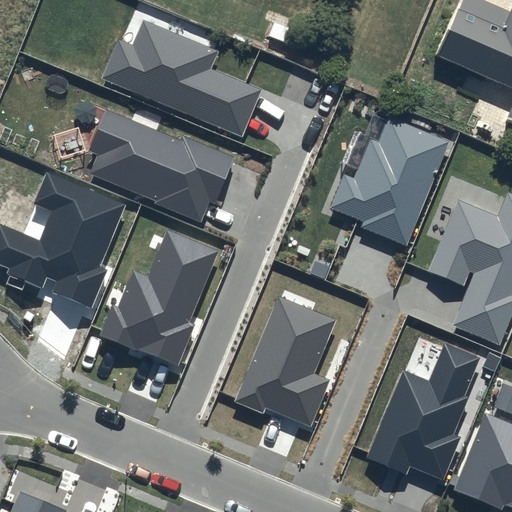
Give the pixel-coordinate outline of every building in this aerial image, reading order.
[(511,14),(478,0),(461,0),(457,11),(455,11),(435,60),(511,92),(511,105),(505,122),(511,125),(511,14)] [(218,51),(143,20),(133,45),(118,39),(101,79),(243,138),(262,90),(210,68),(218,51)] [(181,140),(106,109),(88,150),(98,154),(90,172),(156,200),(155,203),(200,222),(209,202),(216,205),(236,157),(183,135),(181,140)] [(449,141),(389,117),(379,143),(369,139),(354,178),(344,174),(330,208),(364,221),(361,228),(408,246),(449,141)] [(125,205),(47,173),(35,202),(54,210),(41,242),(0,225),(0,226),(0,264),(10,269),(8,275),(43,289),(47,278),(57,282),(53,293),(92,309),(108,270),(100,267),(125,205)] [(511,193),(506,192),(497,215),(459,200),(430,271),(462,284),(469,268),(477,271),(455,325),(499,343),(511,311),(511,193)] [(111,303),(98,334),(178,366),(194,326),(188,323),(218,250),(167,230),(148,276),(133,270),(119,306),(111,303)] [(335,319),(278,296),(235,402),(264,414),(266,408),(310,425),(328,381),(313,375),(335,319)] [(480,357),(445,343),(430,381),(402,370),(367,459),(405,474),(409,465),(443,479),(459,438),(453,435),(469,397),(465,395),(480,357)] [(511,424),(486,414),(456,491),(502,509),(504,505),(511,507),(511,424)] [(66,511),(19,493),(11,511),(66,511)]
